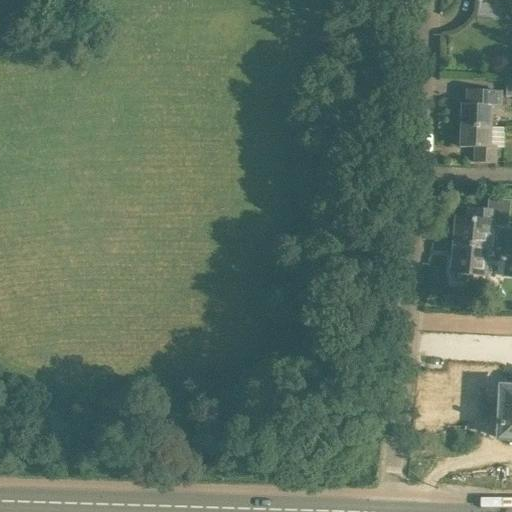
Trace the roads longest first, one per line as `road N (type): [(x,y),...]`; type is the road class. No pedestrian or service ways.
road 1 (residential): [(390,511),(419,207),(424,0)]
road 2 (primary): [(0,501),(328,511)]
